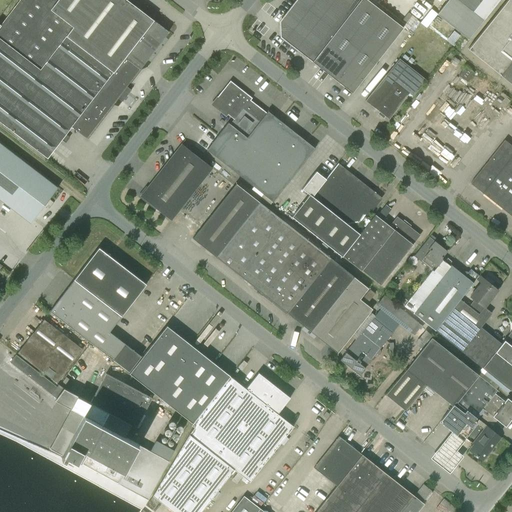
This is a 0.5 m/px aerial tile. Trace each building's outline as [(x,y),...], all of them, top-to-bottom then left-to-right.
[(86,139),(117,98),(122,102),(127,96),(131,90),(126,87),(168,32),(126,0),(19,0),(0,25),(0,24),(0,122),(47,159),(71,127),(86,139)] [(0,0),(0,14),(10,0),(0,0)] [(352,93),(403,28),(367,0),(296,0),(280,22),(280,37),(352,93)] [(447,0),(436,14),(468,39),(499,0),(447,0)] [(511,0),(507,0),(468,49),(511,84),(511,0)] [(388,120),(409,94),(413,97),(427,80),(407,63),(399,58),(385,75),(366,100),(365,101),(379,112),(378,114),(383,119),(385,117),(388,120)] [(465,66),(458,76),(466,82),(474,72),(465,66)] [(207,149),(207,150),(262,194),(259,198),(269,206),(272,202),(315,149),(274,117),(273,115),(268,111),(266,114),(250,101),(251,98),(230,82),(213,103),(215,104),(220,108),(234,119),(230,124),(228,123),(223,129),(217,136),(207,149)] [(511,146),(505,140),(470,183),(472,185),(502,208),(511,216),(511,146)] [(181,144),(140,196),(171,220),(212,169),(181,144)] [(0,173),(18,187),(15,189),(11,186),(0,199),(0,216),(2,217),(20,193),(18,191),(20,189),(27,194),(22,201),(37,213),(45,203),(46,203),(49,200),(48,199),(56,188),(0,145),(0,173)] [(389,226),(375,215),(370,222),(360,234),(355,231),(365,218),(379,200),(372,194),(373,193),(338,165),(338,164),(338,163),(325,179),(316,172),(302,189),(309,195),(292,217),(380,286),(420,235),(397,217),(389,226)] [(368,289),(236,184),(192,239),(334,351),(337,353),(372,309),(360,299),(368,289)] [(391,209),(385,205),(378,215),(383,219),(391,209)] [(433,271),(442,259),(441,258),(447,251),(429,237),(414,256),(432,270),(433,271)] [(98,248),(74,280),(121,316),(146,284),(98,248)] [(450,265),(450,266),(442,259),(433,271),(432,270),(403,306),(435,331),(460,300),(479,276),(470,269),(465,276),(450,265)] [(478,315),(497,290),(479,276),(460,300),(469,307),(478,315)] [(74,280),(49,311),(65,324),(89,342),(114,361),(128,372),(141,356),(109,332),(121,316),(74,280)] [(374,294),(369,290),(362,299),(367,303),(374,294)] [(417,324),(384,297),(376,307),(409,333),(417,324)] [(460,300),(435,331),(481,368),(501,344),(480,328),(486,321),(478,315),(469,307),(460,300)] [(342,357),(340,360),(359,376),(382,347),(394,332),(375,316),(342,357)] [(18,352),(17,353),(57,383),(67,370),(66,370),(82,349),(69,339),(64,335),(44,319),(18,352)] [(167,326),(129,374),(192,423),(228,378),(230,376),(214,363),(190,344),(167,326)] [(420,333),(413,343),(421,348),(430,335),(419,328),(416,331),(420,333)] [(511,329),(506,338),(503,341),(511,347),(511,329)] [(457,402),(478,375),(431,338),(385,395),(405,411),(426,385),(452,406),(456,401),(457,402)] [(511,347),(503,341),(501,344),(481,368),(510,391),(511,388),(511,347)] [(10,357),(7,360),(10,362),(22,372),(56,398),(55,400),(72,408),(50,448),(60,454),(62,455),(60,457),(64,459),(66,456),(113,481),(115,482),(147,499),(168,461),(174,452),(156,442),(150,451),(130,440),(127,438),(133,426),(136,428),(151,399),(152,398),(106,374),(91,403),(64,388),(59,384),(57,387),(28,364),(16,355),(12,359),(10,357)] [(481,372),(478,375),(457,402),(475,417),(483,408),(500,422),(501,424),(506,417),(510,420),(511,418),(511,402),(507,398),(505,401),(495,394),(497,390),(496,389),(498,386),(481,372)] [(143,509),(142,510),(144,511),(154,511),(161,503),(172,511),(199,511),(233,470),(249,482),(292,428),(293,426),(277,414),(290,398),(276,387),(278,385),(275,383),(273,382),(272,383),(258,373),(245,389),(241,385),(230,376),(228,378),(192,423),(191,425),(194,428),(189,434),(177,454),(152,496),(153,497),(146,505),(143,509)] [(456,401),(452,406),(440,421),(464,439),(479,420),(475,417),(457,402),(456,401)] [(501,437),(488,427),(469,451),(477,457),(477,456),(482,460),(501,437)] [(464,440),(452,430),(430,458),(449,473),(463,456),(456,451),(464,440)] [(315,511),(401,511),(414,496),(396,481),(388,476),(381,470),(361,454),(339,436),(337,438),(312,468),(336,487),(315,511)] [(414,496),(423,503),(432,493),(431,491),(423,485),(414,496)] [(243,496),(230,511),(264,511),(259,508),(243,496)] [(414,496),(401,511),(417,511),(424,504),(423,503),(414,496)] [(434,508),(438,511),(449,511),(453,508),(443,499),(434,508)]
